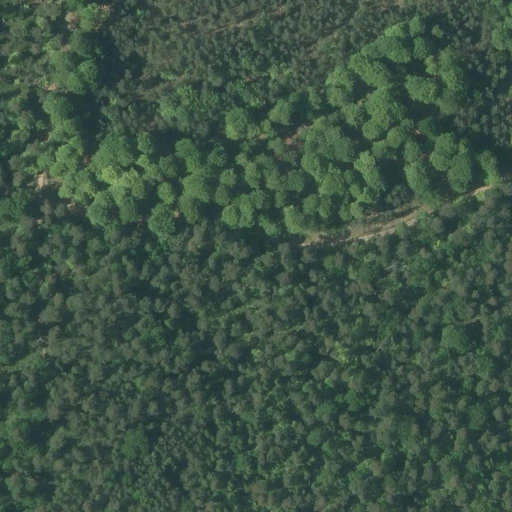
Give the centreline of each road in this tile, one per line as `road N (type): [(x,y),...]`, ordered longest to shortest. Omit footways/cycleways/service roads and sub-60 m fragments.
road 1 (track): [(511,170),(345,240),(303,245),(193,218),(133,234),(0,195)]
road 2 (track): [(41,511),(34,201),(69,0)]
